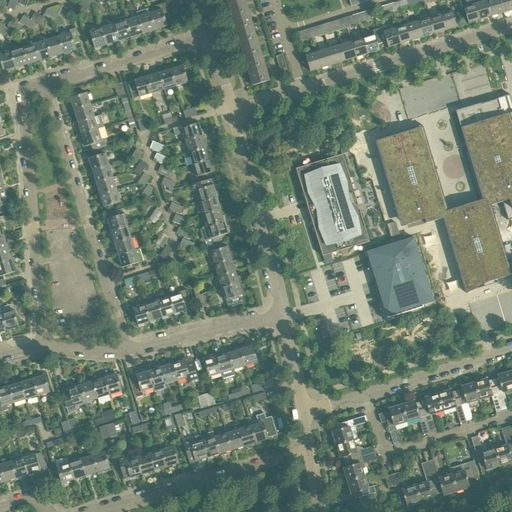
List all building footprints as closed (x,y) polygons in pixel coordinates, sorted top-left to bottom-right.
[(10,0),(7,8),(14,10),(18,0),(10,0)] [(91,0),(81,3),(83,11),(95,7),(93,0),(91,0)] [(243,0),(227,5),(231,19),(249,13),(245,0),(243,0)] [(404,0),(376,9),(379,19),(440,0),(404,0)] [(480,21),(473,0),(468,0),(466,1),(467,7),(463,8),(468,24),(480,21)] [(487,1),(475,4),(474,0),(473,0),(480,21),(491,17),(487,1)] [(491,17),(503,14),(498,0),(488,0),(487,1),(491,17)] [(511,10),(511,3),(511,0),(498,0),(503,14),(511,10)] [(149,11),(150,14),(156,30),(156,32),(161,31),(161,29),(168,27),(164,14),(168,13),(165,4),(156,7),(157,9),(149,11)] [(54,21),(58,15),(56,14),(59,9),(54,7),(47,8),(43,14),(54,21)] [(369,11),(298,33),(301,42),(372,20),(369,11)] [(441,15),(446,31),(457,27),(453,11),(441,15)] [(42,25),(46,19),(35,12),(31,18),(42,25)] [(231,19),(235,32),(253,27),(249,13),(231,19)] [(150,14),(138,17),(143,34),(144,36),(150,34),(149,32),(156,30),(150,14)] [(446,31),(441,15),(430,18),(434,34),(446,31)] [(19,22),(30,29),(34,23),(23,16),(19,22)] [(114,25),(119,41),(120,43),(125,41),(125,39),(131,38),(125,16),(113,20),(114,25)] [(125,16),(131,38),(132,40),(138,38),(137,36),(143,34),(138,17),(126,21),(125,16)] [(434,34),(430,18),(418,22),(423,38),(434,34)] [(7,26),(18,33),(21,27),(11,20),(7,26)] [(112,20),(114,25),(102,28),(107,45),(108,47),(113,46),(112,43),(119,41),(114,25),(113,20),(112,20)] [(423,38),(418,22),(406,25),(411,41),(423,38)] [(0,33),(6,36),(9,30),(0,24),(0,33)] [(411,41),(406,25),(395,29),(400,45),(411,41)] [(235,32),(240,46),(257,40),(253,27),(235,32)] [(388,48),(400,45),(395,29),(389,30),(388,28),(386,27),(378,30),(382,44),(386,42),(388,48)] [(75,49),(74,44),(80,42),(76,28),(70,30),(70,33),(59,37),(64,53),(65,55),(70,54),(70,51),(75,49)] [(101,47),(107,45),(102,28),(89,32),(95,51),(101,49),(101,47)] [(373,31),(374,35),(363,38),(368,55),(380,51),(378,45),(382,44),(378,30),(373,31)] [(47,40),(52,56),(52,59),(58,57),(57,55),(64,53),(59,37),(47,40)] [(351,42),(356,58),(368,55),(363,38),(351,42)] [(34,44),(40,60),(40,63),(46,61),(45,58),(52,56),(47,40),(34,44)] [(240,46),(244,59),(262,54),(257,40),(240,46)] [(340,45),(344,62),(356,58),(351,42),(340,45)] [(22,48),(27,64),(28,66),(34,65),(33,62),(40,60),(34,44),(22,48)] [(344,62),(340,45),(328,49),(333,65),(344,62)] [(10,51),(15,67),(16,70),(22,68),(21,66),(27,64),(22,48),(10,51)] [(333,65),(328,49),(317,52),(322,69),(329,66),(333,65)] [(9,69),(15,67),(10,51),(0,54),(0,61),(4,74),(10,72),(9,69)] [(318,70),(322,69),(317,52),(305,56),(310,72),(318,70)] [(244,59),(248,73),(266,67),(262,54),(244,59)] [(276,57),(282,76),(283,77),(288,75),(282,55),(276,57)] [(171,70),(176,87),(188,83),(183,64),(177,66),(178,68),(171,70)] [(248,73),(252,86),(270,81),(266,67),(248,73)] [(166,71),(159,73),(164,90),(176,87),(171,70),(170,68),(165,69),(166,71)] [(154,75),(147,77),(146,77),(151,94),(164,90),(159,73),(158,71),(153,73),(154,75)] [(141,79),(127,83),(132,99),(151,94),(146,77),(147,77),(146,75),(140,76),(141,79)] [(125,95),(121,83),(114,85),(118,97),(125,95)] [(74,111),(91,106),(87,93),(68,99),(69,104),(72,104),(74,111)] [(380,140),(399,200),(406,225),(424,220),(426,224),(443,219),(465,293),(482,288),(481,284),(506,277),(505,273),(510,272),(511,275),(508,260),(507,260),(507,261),(502,262),(485,207),(502,202),(508,220),(511,219),(511,122),(509,114),(511,112),(511,104),(509,96),(510,96),(510,95),(497,99),(489,102),(481,104),(455,111),(462,133),(467,152),(466,152),(480,201),(461,207),(461,206),(442,211),(435,187),(440,186),(432,158),(426,160),(423,147),(428,145),(424,131),(418,133),(417,127),(405,130),(406,132),(380,140)] [(76,116),(78,122),(94,117),(91,106),(74,111),(72,111),(73,117),(76,116)] [(128,120),(133,119),(129,107),(124,108),(128,120)] [(183,112),(185,119),(198,115),(196,108),(183,112)] [(98,130),(94,117),(78,122),(75,123),(77,129),(79,128),(81,135),(79,135),(79,136),(98,130)] [(137,120),(141,132),(148,130),(144,118),(137,120)] [(135,127),(133,119),(128,120),(127,121),(128,124),(127,124),(128,127),(129,127),(130,129),(135,127)] [(202,136),(204,135),(205,135),(204,135),(203,129),(201,130),(198,123),(176,130),(177,135),(183,133),(186,141),(202,136)] [(85,147),(91,145),(93,151),(107,146),(104,139),(101,140),(98,130),(79,136),(81,141),(83,140),(85,147)] [(189,153),(206,147),(208,147),(207,142),(204,142),(202,136),(186,141),(189,153)] [(151,149),(162,154),(164,147),(154,142),(151,149)] [(193,165),(210,160),(212,159),(210,154),(208,155),(206,147),(189,153),(193,165)] [(130,160),(136,164),(143,153),(137,149),(130,160)] [(91,164),(93,171),(109,166),(105,154),(86,160),(88,165),(91,164)] [(369,242),(343,154),(296,169),(323,256),(369,242)] [(155,161),(165,166),(168,159),(157,155),(155,161)] [(212,167),(210,160),(193,165),(197,177),(215,171),(214,166),(212,167)] [(134,172),(140,176),(147,165),(141,161),(134,172)] [(109,166),(93,171),(90,172),(92,177),(94,176),(96,183),(94,184),(113,178),(109,166)] [(161,167),(158,173),(169,178),(172,171),(161,167)] [(138,184),(144,188),(151,178),(144,174),(138,184)] [(97,196),(116,190),(113,178),(94,184),(95,189),(98,188),(100,195),(97,196)] [(165,178),(162,185),(173,190),(176,183),(165,178)] [(216,192),(214,186),(212,179),(191,185),(193,192),(197,190),(201,203),(218,197),(220,197),(218,192),(216,192)] [(142,196),(147,199),(154,189),(149,186),(142,196)] [(120,202),(120,200),(116,190),(97,196),(99,201),(102,201),(104,208),(120,202)] [(5,192),(0,193),(0,214),(11,211),(9,204),(11,204),(10,198),(7,199),(5,192)] [(220,204),(219,200),(218,197),(201,203),(204,215),(221,210),(223,209),(221,203),(220,204)] [(173,203),(172,204),(170,210),(180,215),(183,208),(173,203)] [(109,225),(111,232),(128,227),(122,210),(108,214),(109,219),(105,220),(107,226),(109,225)] [(149,220),(155,224),(161,214),(156,210),(149,220)] [(221,210),(204,215),(208,227),(225,222),(227,221),(225,216),(223,216),(221,210)] [(176,215),(173,222),(184,227),(187,220),(176,215)] [(153,232),(158,236),(166,225),(160,222),(153,232)] [(205,241),(213,239),(215,244),(226,240),(225,236),(231,234),(229,228),(227,228),(225,222),(208,227),(209,229),(202,231),(205,241)] [(396,222),(389,224),(392,234),(398,232),(396,222)] [(113,237),(115,244),(131,239),(128,227),(111,232),(109,232),(111,238),(113,237)] [(180,227),(177,234),(188,239),(191,232),(180,227)] [(163,249),(165,244),(170,238),(163,234),(156,244),(163,249)] [(4,236),(0,237),(0,250),(7,248),(9,247),(8,242),(6,243),(4,236)] [(433,301),(414,238),(382,248),(382,250),(368,254),(373,272),(375,272),(377,278),(376,279),(387,317),(417,308),(417,306),(433,301)] [(119,256),(135,251),(131,239),(115,244),(112,244),(114,250),(117,249),(119,256)] [(183,239),(180,246),(192,251),(195,244),(183,239)] [(230,254),(228,247),(226,241),(204,248),(206,254),(211,253),(215,264),(232,259),(234,258),(232,253),(230,254)] [(160,257),(166,260),(173,250),(167,246),(160,257)] [(7,248),(0,250),(0,263),(11,260),(13,260),(11,254),(9,254),(7,248)] [(135,251),(119,256),(116,256),(118,262),(120,261),(122,268),(139,263),(143,262),(140,249),(135,251)] [(215,264),(219,276),(236,271),(238,270),(236,265),(234,266),(232,259),(215,264)] [(11,260),(0,263),(0,276),(17,272),(15,266),(13,267),(11,260)] [(180,262),(174,265),(178,276),(184,274),(180,262)] [(160,269),(148,273),(150,277),(161,274),(160,269)] [(219,276),(222,288),(239,283),(241,283),(240,277),(238,278),(236,271),(219,276)] [(148,273),(136,277),(138,284),(150,281),(148,273)] [(136,277),(124,281),(127,288),(138,284),(137,281),(136,277)] [(222,288),(226,301),(228,300),(230,307),(242,303),(240,296),(243,295),(245,295),(243,289),(241,290),(239,283),(222,288)] [(0,288),(0,296),(8,294),(6,286),(0,288)] [(186,310),(192,308),(187,289),(178,292),(178,294),(169,297),(174,315),(175,316),(180,314),(180,312),(186,310)] [(200,296),(196,297),(200,309),(206,307),(203,295),(200,296)] [(168,317),(174,315),(169,297),(157,301),(162,318),(163,320),(168,319),(168,317)] [(145,305),(150,322),(151,324),(156,322),(156,321),(162,318),(157,301),(145,305)] [(145,305),(129,310),(133,325),(137,324),(139,328),(145,326),(144,324),(150,322),(145,305)] [(0,310),(1,314),(6,331),(7,333),(13,331),(12,329),(19,327),(14,310),(12,311),(10,306),(0,308),(0,310)] [(322,313),(314,316),(322,338),(331,335),(322,313)] [(258,363),(252,344),(247,346),(247,348),(241,350),(246,367),(258,363)] [(246,367),(241,350),(240,348),(235,349),(235,351),(228,354),(233,371),(246,367)] [(223,355),(216,357),(222,374),(223,379),(235,375),(233,371),(228,354),(228,351),(222,353),(223,355)] [(222,374),(216,357),(216,355),(210,357),(211,359),(204,361),(209,378),(222,374)] [(187,378),(189,384),(198,382),(193,364),(186,366),(184,358),(178,360),(179,362),(172,364),(177,381),(187,378)] [(177,381),(172,364),(172,362),(166,364),(167,366),(160,368),(165,385),(177,381)] [(155,370),(149,371),(155,392),(166,389),(165,385),(160,368),(159,366),(154,367),(155,370)] [(135,398),(146,395),(145,391),(153,388),(147,369),(143,371),(143,373),(129,378),(135,398)] [(499,378),(494,380),(503,410),(509,408),(504,392),(511,389),(511,375),(511,371),(498,375),(499,378)] [(111,376),(104,378),(110,395),(122,391),(116,373),(111,374),(111,376)] [(33,379),(38,396),(51,392),(45,374),(40,375),(40,377),(33,379)] [(99,380),(92,382),(97,399),(110,395),(104,378),(104,377),(99,378),(99,380)] [(488,377),(475,382),(480,400),(491,396),(496,412),(503,410),(494,380),(489,381),(488,377)] [(28,381),(21,383),(26,400),(38,396),(33,379),(33,378),(27,379),(28,381)] [(81,386),(86,403),(86,402),(97,399),(92,382),(92,380),(87,382),(87,384),(81,386)] [(16,385),(9,387),(13,403),(26,400),(21,383),(20,381),(15,383),(16,385)] [(251,386),(253,393),(265,389),(263,382),(251,386)] [(462,389),(458,390),(467,421),(473,420),(469,403),(480,400),(475,382),(461,386),(462,389)] [(75,385),(75,387),(62,391),(69,415),(69,414),(75,411),(74,409),(86,403),(81,386),(80,384),(75,385)] [(3,388),(0,389),(0,412),(8,410),(7,405),(13,403),(9,387),(8,385),(3,386),(3,388)] [(438,392),(444,411),(456,407),(461,423),(467,421),(458,390),(453,392),(452,388),(438,392)] [(212,392),(204,395),(208,407),(215,405),(212,392)] [(427,400),(421,401),(430,432),(437,430),(432,414),(444,411),(438,392),(426,396),(427,400)] [(265,393),(253,396),(255,403),(267,400),(265,393)] [(208,407),(204,395),(197,397),(201,409),(208,407)] [(424,434),(430,432),(421,401),(417,403),(416,399),(402,403),(408,422),(419,418),(424,434)] [(390,411),(385,413),(379,414),(382,423),(387,422),(394,444),(401,442),(396,426),(408,422),(402,403),(389,408),(390,411)] [(129,413),(129,415),(133,426),(140,424),(136,411),(129,413)] [(174,416),(178,428),(185,426),(182,413),(174,416)] [(250,423),(251,427),(256,444),(257,446),(262,444),(261,442),(269,440),(268,439),(277,436),(271,417),(266,419),(264,414),(257,416),(258,420),(250,423)] [(24,427),(33,424),(31,416),(24,418),(25,422),(23,423),(24,427)] [(172,416),(164,419),(168,431),(175,428),(172,416)] [(333,437),(336,445),(354,440),(350,428),(367,423),(365,416),(333,426),(335,430),(331,431),(332,432),(330,433),(332,438),(333,437)] [(75,419),(68,421),(71,433),(79,430),(75,419)] [(71,433),(68,421),(61,423),(64,435),(71,433)] [(117,422),(106,426),(110,437),(117,435),(115,428),(119,427),(117,422)] [(227,434),(232,451),(233,453),(238,451),(237,449),(244,448),(237,424),(232,425),(234,432),(227,434)] [(251,427),(239,430),(237,424),(244,448),(245,449),(250,448),(249,446),(256,444),(251,427)] [(110,437),(106,426),(99,428),(102,440),(110,437)] [(507,445),(495,449),(501,466),(508,464),(509,465),(511,463),(511,438),(508,427),(502,429),(507,445)] [(60,428),(53,430),(56,437),(62,435),(60,428)] [(210,439),(203,441),(208,458),(209,461),(214,459),(214,457),(220,455),(215,438),(213,431),(208,433),(210,439)] [(215,438),(220,455),(221,457),(226,455),(225,453),(232,451),(227,434),(215,438)] [(69,437),(62,439),(63,443),(75,440),(73,435),(69,437)] [(208,458),(203,441),(201,436),(195,438),(197,443),(191,445),(189,439),(183,441),(190,464),(190,463),(190,462),(195,461),(195,462),(196,462),(196,464),(202,462),(202,460),(208,458)] [(501,466),(495,449),(484,453),(479,437),(478,437),(472,439),(481,469),(486,468),(487,472),(493,470),(493,469),(501,466)] [(468,456),(472,455),(467,438),(463,440),(468,456)] [(46,443),(48,448),(63,443),(62,439),(46,443)] [(344,457),(345,462),(376,453),(374,447),(363,450),(362,448),(357,446),(356,447),(354,440),(336,445),(338,454),(337,455),(339,460),(342,459),(342,458),(344,457)] [(162,451),(167,467),(168,469),(173,468),(172,466),(179,464),(174,447),(162,451)] [(167,467),(162,451),(150,454),(155,471),(156,473),(161,472),(160,469),(167,467)] [(42,452),(36,454),(23,458),(28,475),(29,477),(34,475),(34,473),(40,471),(47,469),(42,452)] [(93,456),(98,473),(99,475),(104,473),(104,471),(111,469),(106,453),(93,456)] [(344,474),(347,482),(365,476),(361,464),(378,460),(376,453),(345,462),(347,467),(343,468),(343,469),(341,469),(343,475),(344,474)] [(143,475),(138,458),(137,454),(131,456),(132,460),(126,462),(124,456),(118,458),(125,479),(124,476),(130,475),(131,481),(137,479),(136,477),(143,475)] [(155,471),(150,454),(138,458),(143,475),(144,477),(149,475),(149,473),(155,471)] [(93,456),(81,460),(86,476),(87,479),(92,477),(91,475),(98,473),(93,456)] [(74,480),(69,463),(67,457),(62,459),(64,465),(56,467),(62,486),(68,484),(67,482),(74,480)] [(11,462),(16,478),(17,480),(22,479),(21,477),(28,475),(23,458),(11,462)] [(81,460),(69,463),(74,480),(75,482),(80,480),(79,478),(86,476),(81,460)] [(435,460),(428,462),(434,481),(438,493),(442,492),(442,494),(444,497),(449,496),(449,495),(457,492),(452,475),(440,479),(435,462),(435,460)] [(474,461),(450,469),(452,475),(457,492),(465,490),(465,491),(471,489),(470,485),(480,482),(474,461)] [(0,464),(0,469),(4,482),(4,484),(10,482),(9,480),(16,478),(11,462),(0,464)] [(427,483),(416,486),(419,498),(421,503),(429,501),(429,502),(435,500),(433,496),(433,495),(438,493),(434,481),(428,462),(422,464),(422,466),(427,483)] [(419,498),(416,486),(404,490),(399,473),(398,474),(392,475),(395,486),(401,506),(407,504),(408,508),(413,507),(413,506),(421,503),(419,498)] [(395,486),(392,475),(386,477),(390,487),(395,486)] [(365,476),(347,482),(349,490),(348,491),(349,496),(353,495),(355,494),(356,499),(359,498),(362,506),(376,502),(374,493),(376,493),(375,486),(369,488),(365,476)]
